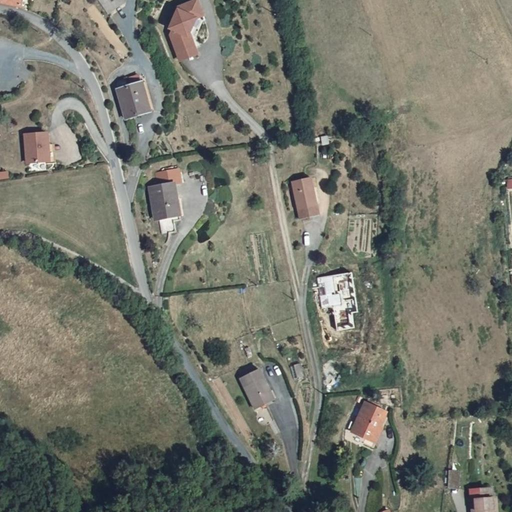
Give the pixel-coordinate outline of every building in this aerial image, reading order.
[(117,0),(100,0),(108,12),(120,3),(117,0)] [(197,0),(191,0),(177,5),(178,8),(170,26),(172,31),(170,32),(177,50),(175,50),(178,58),(197,51),(189,30),(193,22),(197,20),(204,18),(197,0)] [(129,76),(131,82),(144,79),(142,73),(129,76)] [(113,84),(115,88),(125,119),(150,111),(141,81),(130,84),(127,75),(117,78),(113,84)] [(47,135),(25,136),(26,163),(48,162),(47,135)] [(154,172),(157,184),(172,182),(179,181),(176,167),(154,172)] [(313,176),(293,181),(302,219),(322,214),(313,176)] [(148,186),(153,213),(157,213),(160,233),(175,231),(173,219),(171,210),(178,209),(172,182),(157,184),(148,186)] [(178,209),(171,210),(173,219),(179,218),(178,209)] [(351,313),(357,312),(352,273),(328,277),(334,315),(351,313)] [(332,306),(328,277),(318,278),(322,308),(332,306)] [(354,328),(351,313),(334,315),(336,331),(354,328)] [(304,351),(297,352),(299,364),(306,364),(304,351)] [(241,366),(254,398),(261,396),(266,394),(276,390),(263,357),(241,366)] [(364,398),(352,431),(367,436),(365,441),(375,444),(386,413),(384,413),(386,406),(364,398)] [(186,447),(177,452),(186,467),(195,463),(186,447)] [(492,474),(474,476),(476,509),(504,507),(501,482),(492,484),(492,474)]
